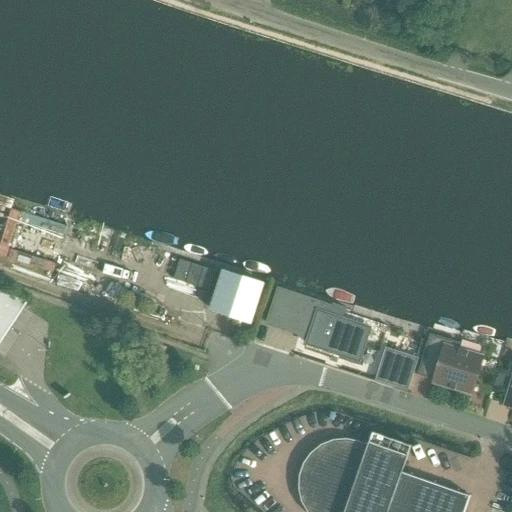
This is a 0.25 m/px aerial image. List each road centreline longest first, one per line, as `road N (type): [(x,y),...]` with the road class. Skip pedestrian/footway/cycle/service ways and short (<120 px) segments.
road 1 (tertiary): [(511,93),(222,0)]
road 2 (tertiary): [(511,438),(324,376),(282,378)]
road 3 (tertiary): [(142,449),(214,395),(246,379),(282,378)]
